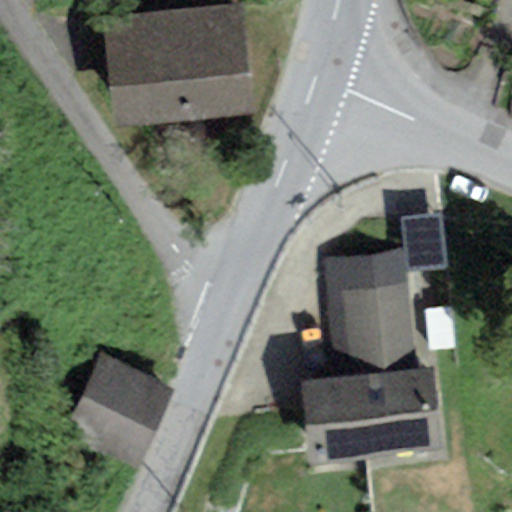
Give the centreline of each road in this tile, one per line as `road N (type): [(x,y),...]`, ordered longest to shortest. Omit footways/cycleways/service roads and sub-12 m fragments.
road 1 (unclassified): [(228,305),(74,131),(0,16)]
road 2 (tertiary): [(228,305),(315,77)]
road 3 (tertiary): [(141,511),(228,305)]
road 4 (residential): [(315,77),(511,165)]
